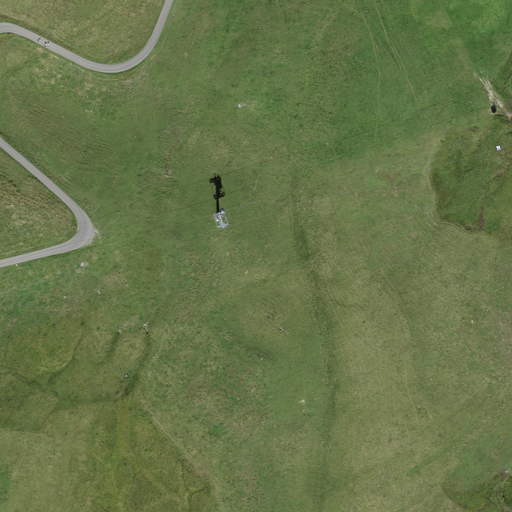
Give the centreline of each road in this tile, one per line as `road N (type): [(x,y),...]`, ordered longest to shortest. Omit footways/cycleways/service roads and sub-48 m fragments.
road 1 (track): [(0,263),(70,247),(86,225),(67,198),(0,141)]
road 2 (track): [(0,27),(113,69),(144,55),(170,0)]
